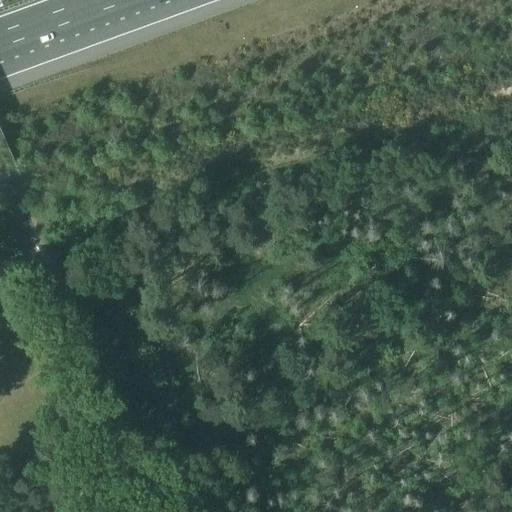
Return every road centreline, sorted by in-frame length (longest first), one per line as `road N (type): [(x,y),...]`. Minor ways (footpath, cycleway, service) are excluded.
road 1 (unclassified): [(0,199),(57,278),(156,511)]
road 2 (motorway): [(0,41),(114,0)]
